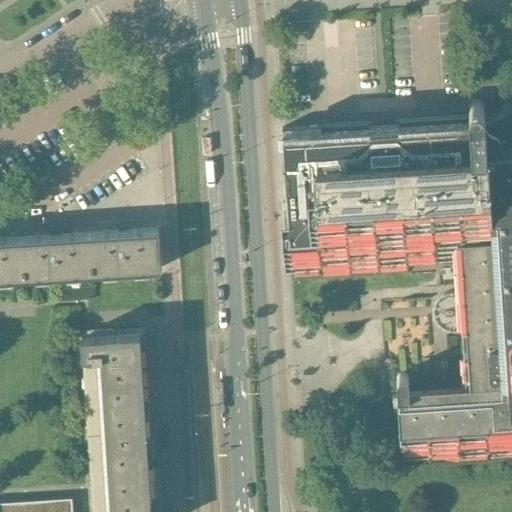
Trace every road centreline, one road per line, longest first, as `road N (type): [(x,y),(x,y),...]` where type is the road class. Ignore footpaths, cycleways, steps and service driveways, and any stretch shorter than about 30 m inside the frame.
road 1 (secondary): [(201,0),(222,145),(246,511)]
road 2 (secondary): [(274,511),(239,0)]
road 3 (residential): [(0,75),(58,35),(129,5)]
